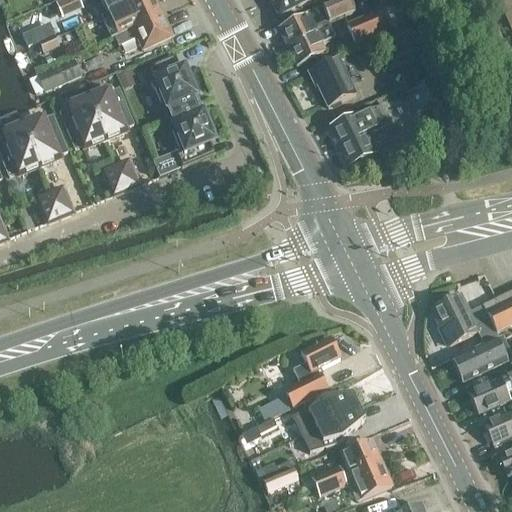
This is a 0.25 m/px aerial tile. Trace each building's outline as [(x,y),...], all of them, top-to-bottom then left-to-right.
[(72,0),(57,7),(63,19),(82,11),(77,0),(72,0)] [(100,0),(108,18),(147,0),(100,0)] [(105,19),(102,20),(111,41),(114,40),(114,39),(115,39),(159,18),(150,0),(147,0),(108,18),(105,19)] [(269,0),(279,19),(315,0),(269,0)] [(349,0),(345,0),(322,10),(327,22),(329,25),(355,14),(349,0)] [(511,0),(499,0),(498,1),(502,12),(511,7),(511,0)] [(511,7),(502,12),(507,23),(511,20),(511,7)] [(382,12),(346,27),(354,46),(391,30),(384,12),(382,13),(382,12)] [(159,18),(115,39),(125,60),(169,40),(159,18)] [(306,19),(278,33),(287,51),(322,33),(330,28),(329,25),(327,22),(319,27),(312,30),(310,26),(306,19)] [(405,28),(382,38),(384,44),(391,61),(418,50),(411,33),(408,27),(405,28)] [(322,33),(287,51),(296,69),(325,54),(322,47),(336,39),(330,28),(322,33)] [(59,49),(55,40),(40,47),(44,56),(59,49)] [(37,79),(29,83),(36,98),(44,94),(44,95),(83,79),(75,60),(36,77),(37,79)] [(151,70),(156,82),(155,82),(158,89),(155,91),(161,107),(165,105),(167,110),(163,111),(167,121),(200,107),(198,108),(195,101),(197,100),(194,93),(198,91),(192,76),(188,77),(185,70),(181,72),(176,60),(151,70)] [(317,88),(327,110),(353,97),(336,62),(307,75),(313,89),(317,88)] [(134,71),(120,77),(124,89),(139,83),(134,71)] [(407,99),(415,117),(430,111),(434,122),(449,115),(437,86),(407,99)] [(88,101),(106,145),(124,137),(123,135),(126,134),(125,132),(134,129),(119,93),(110,96),(109,94),(106,95),(105,93),(88,101)] [(70,108),(71,110),(68,111),(69,113),(60,117),(75,153),(84,149),(85,152),(88,150),(89,152),(106,145),(88,101),(70,108)] [(200,107),(167,121),(171,131),(175,129),(177,134),(173,135),(179,151),(183,150),(185,155),(176,159),(182,172),(216,158),(211,146),(215,144),(213,137),(216,136),(210,120),(206,122),(203,115),(201,116),(198,109),(201,108),(200,107)] [(356,118),(330,131),(340,150),(365,138),(365,137),(387,127),(379,111),(357,122),(356,118)] [(22,128),(40,172),(58,164),(57,163),(60,162),(59,160),(68,156),(53,120),(44,124),(43,121),(40,122),(40,121),(22,128)] [(22,128),(4,135),(5,137),(2,138),(3,141),(0,141),(0,157),(9,180),(18,176),(19,179),(22,177),(23,179),(40,172),(22,128)] [(365,138),(340,150),(349,169),(361,164),(364,171),(376,165),(373,158),(375,157),(365,138)] [(389,171),(409,167),(406,151),(386,155),(389,171)] [(116,169),(127,195),(140,190),(129,164),(116,169)] [(103,174),(114,200),(127,195),(116,169),(103,174)] [(50,196),(61,222),(74,217),(63,191),(50,196)] [(37,202),(48,227),(61,222),(50,196),(37,202)] [(484,309),(479,312),(480,313),(480,312),(492,336),(491,336),(491,338),(492,338),(494,341),(498,340),(497,337),(511,329),(511,295),(484,309)] [(460,299),(432,312),(450,349),(478,336),(484,347),(494,341),(492,338),(491,338),(491,336),(492,336),(480,312),(480,313),(479,312),(469,317),(460,299)] [(511,356),(510,357),(502,341),(453,364),(462,385),(492,371),(493,373),(511,363),(511,356)] [(314,377),(339,364),(330,345),(301,358),(307,369),(294,375),(300,389),(286,396),(294,412),(327,395),(319,379),(316,381),(314,377)] [(499,383),(468,397),(478,418),(511,403),(506,392),(511,389),(511,374),(499,381),(499,383)] [(315,405),(293,421),(302,440),(360,411),(353,398),(339,400),(330,402),(315,405)] [(284,400),(271,406),(278,419),(290,413),(284,400)] [(360,411),(302,440),(310,456),(336,449),(348,438),(355,433),(365,423),(360,411)] [(511,415),(484,429),(494,448),(511,439),(511,415)] [(273,422),(257,431),(260,438),(277,429),(273,422)] [(346,467),(311,481),(316,493),(379,466),(376,458),(377,455),(375,450),(372,448),(370,445),(342,458),(346,467)] [(511,453),(499,460),(509,481),(511,479),(511,453)] [(293,463),(276,470),(280,478),(297,470),(293,463)] [(379,466),(316,493),(320,502),(348,489),(357,508),(389,493),(386,487),(388,486),(387,483),(388,480),(386,474),(383,473),(379,466)] [(298,485),(292,473),(263,485),(268,497),(298,485)]
